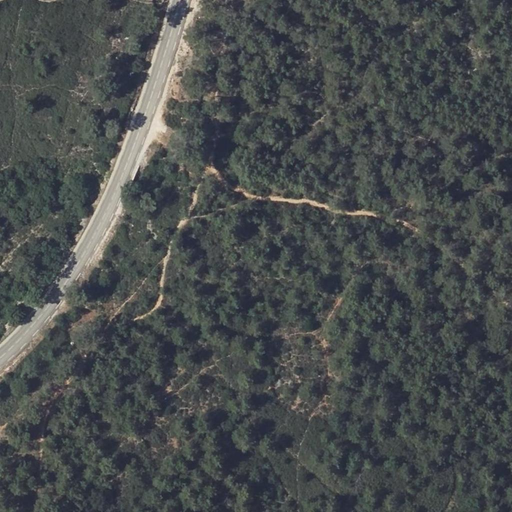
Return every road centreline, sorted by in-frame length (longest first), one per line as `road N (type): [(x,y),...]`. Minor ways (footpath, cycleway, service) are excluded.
road 1 (secondary): [(180,0),(104,216),(60,289),(0,357)]
road 2 (track): [(511,305),(402,221),(229,186),(206,160),(215,144),(213,114)]
